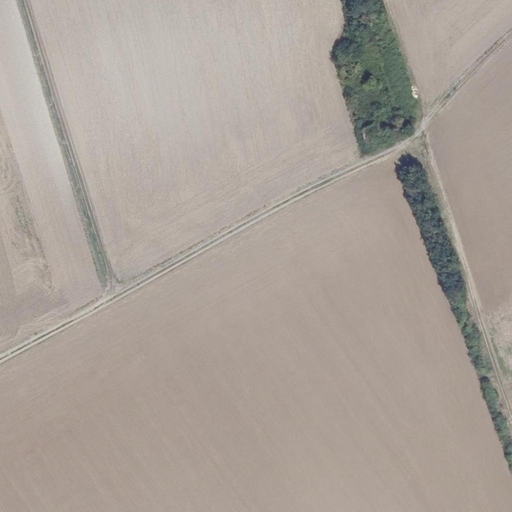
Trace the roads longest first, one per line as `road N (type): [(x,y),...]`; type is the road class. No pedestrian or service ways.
road 1 (track): [(418,129),(0,357)]
road 2 (track): [(511,411),(418,129)]
road 3 (track): [(377,0),(418,129)]
road 4 (track): [(418,129),(511,39)]
